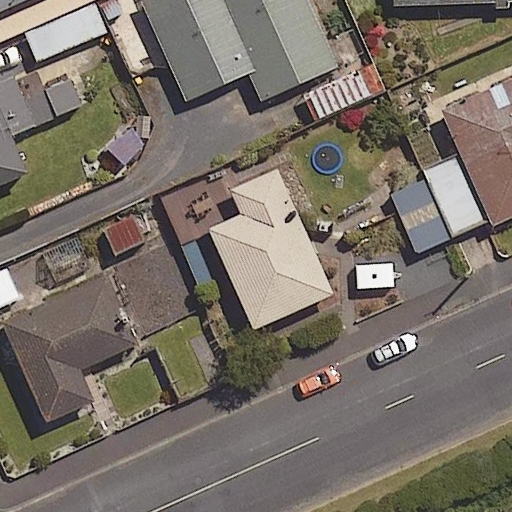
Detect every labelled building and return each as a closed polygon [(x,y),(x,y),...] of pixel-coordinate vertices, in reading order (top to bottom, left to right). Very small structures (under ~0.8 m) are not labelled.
[(0,0),(0,11),(25,0),(0,0)] [(186,101),(249,73),(262,103),(337,69),(306,0),(148,0),(142,3),(186,101)] [(106,33),(95,5),(25,34),(36,62),(106,33)] [(357,68),(303,93),(316,122),(371,97),(357,68)] [(511,78),(440,111),(492,228),(511,219),(511,78)] [(0,117),(0,188),(26,176),(0,117)] [(208,230),(252,329),(332,293),(288,195),(277,170),(228,192),(239,216),(208,230)] [(76,237),(38,256),(53,286),(91,267),(76,237)] [(205,305),(178,248),(119,275),(145,333),(205,305)] [(106,278),(49,303),(0,325),(45,425),(94,403),(80,373),(137,348),(106,278)]
